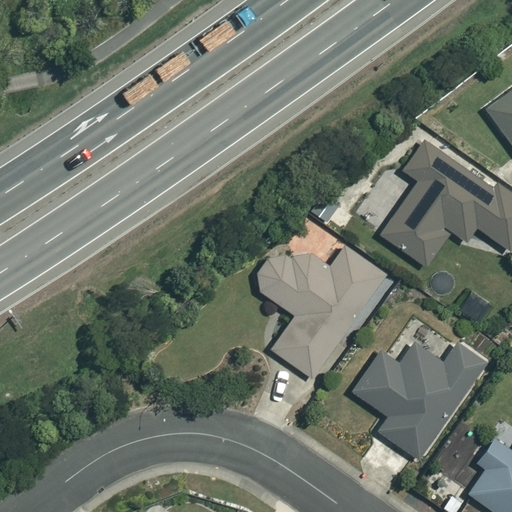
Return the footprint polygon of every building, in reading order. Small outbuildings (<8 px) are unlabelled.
[(511,84),(481,108),(511,149),(511,84)] [(487,186),(418,137),(391,174),(387,171),(355,216),(421,263),(446,229),(460,239),(471,224),(503,247),(511,234),(511,196),(490,181),(487,186)] [(320,269),(277,238),(246,282),(289,312),(265,345),(306,374),(378,273),(338,244),(320,269)] [(437,361),(409,341),(394,363),(375,349),(347,388),(384,415),(373,430),(413,458),(481,362),(452,341),(437,361)] [(511,511),(511,441),(509,446),(488,432),(471,459),(481,466),(464,492),(494,511),(511,511)]
